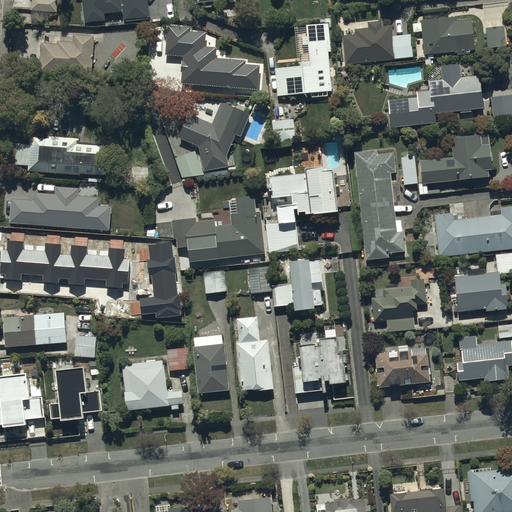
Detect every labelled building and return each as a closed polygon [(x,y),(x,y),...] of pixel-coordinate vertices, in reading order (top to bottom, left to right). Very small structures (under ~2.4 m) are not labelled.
[(31,0),(13,0),(13,11),(31,11),(31,0)] [(58,1),(34,0),(32,0),(32,21),(57,22),(58,1)] [(82,0),(86,25),(104,23),(104,18),(123,16),(124,25),(150,22),(147,0),(82,0)] [(456,20),(420,23),(423,57),(455,54),(455,57),(469,55),(469,54),(474,53),(472,23),(456,25),(456,20)] [(342,39),(345,67),(412,60),(410,37),(393,39),(391,28),(383,28),(382,23),(368,25),(368,30),(355,32),(356,37),(342,39)] [(190,26),(169,25),(167,53),(184,54),(182,82),(257,88),(259,65),(245,64),(245,59),(215,57),(216,47),(204,46),(205,32),(190,31),(190,26)] [(329,26),(307,28),(311,65),(298,66),(298,68),(275,70),(276,78),(272,78),(273,87),(275,87),(277,100),(311,97),(312,101),(328,99),(328,94),(332,94),(328,55),(331,54),(329,26)] [(502,28),(485,30),(487,51),(504,49),(502,28)] [(41,46),(39,75),(91,78),(94,39),(74,38),(73,45),(58,44),(57,47),(41,46)] [(387,104),(390,132),(435,126),(434,117),(460,114),(460,116),(470,114),(470,113),(483,111),(479,79),(461,81),(459,67),(440,69),(442,82),(428,84),(429,94),(416,96),(417,101),(387,104)] [(511,97),(490,100),(492,120),(511,118),(511,97)] [(213,124),(189,114),(179,136),(199,145),(204,170),(228,165),(226,154),(235,133),(240,135),(249,113),(222,102),(213,124)] [(273,122),(275,145),(296,143),(295,121),(273,122)] [(30,147),(11,146),(9,167),(28,169),(28,174),(104,181),(107,150),(78,147),(78,141),(50,138),(50,141),(31,139),(30,147)] [(487,138),(451,141),(453,161),(420,164),(422,187),(418,188),(419,197),(428,196),(427,186),(487,180),(487,173),(491,173),(487,138)] [(183,176),(203,174),(195,151),(176,158),(183,176)] [(377,154),(355,156),(366,262),(389,260),(389,256),(404,255),(400,223),(395,223),(390,176),(395,176),(393,156),(377,158),(377,154)] [(402,186),(417,185),(415,158),(400,159),(402,186)] [(278,181),(270,182),(271,189),(269,189),(270,197),(272,196),(272,203),(291,201),(292,208),(277,209),(279,225),(266,227),(269,255),(300,252),(296,219),(305,218),(305,221),(338,217),(333,172),(323,173),(322,169),(305,171),(306,178),(290,180),(290,176),(277,178),(278,181)] [(119,175),(118,185),(158,187),(159,172),(132,171),(132,176),(119,175)] [(13,199),(11,221),(108,229),(110,206),(98,205),(99,197),(78,196),(79,188),(57,186),(56,194),(35,193),(35,201),(13,199)] [(196,219),(158,223),(159,238),(178,236),(179,246),(190,245),(191,259),(264,252),(260,211),(256,212),(254,195),(236,197),(238,213),(231,214),(232,224),(215,226),(214,220),(196,222),(196,219)] [(453,215),(434,217),(438,260),(511,251),(511,209),(489,211),(490,218),(453,222),(453,215)] [(45,262),(43,292),(62,294),(62,299),(74,300),(75,295),(128,299),(130,280),(114,279),(115,257),(101,256),(101,252),(82,250),(82,254),(54,252),(48,244),(42,250),(48,257),(45,262)] [(511,255),(496,257),(497,275),(484,276),(483,272),(467,274),(467,278),(454,279),(458,314),(485,311),(486,315),(506,313),(506,309),(508,309),(506,286),(500,287),(499,277),(511,275),(511,255)] [(292,288),(273,289),(274,310),(295,309),(295,318),(315,316),(314,309),(322,308),(321,293),(323,293),(320,261),(291,263),(292,288)] [(29,268),(2,266),(1,290),(28,292),(29,268)] [(249,278),(251,296),(272,293),(270,275),(249,278)] [(205,281),(206,296),(223,295),(223,280),(205,281)] [(383,300),(371,301),(373,325),(386,324),(387,335),(415,333),(414,315),(416,315),(415,307),(427,306),(425,282),(411,283),(411,288),(383,290),(383,300)] [(64,316),(3,320),(5,350),(28,348),(28,352),(36,352),(36,348),(67,345),(64,316)] [(268,344),(260,344),(258,318),(237,319),(240,346),(237,346),(242,394),(258,393),(258,394),(272,393),(268,344)] [(511,325),(498,327),(499,341),(511,339),(511,325)] [(96,336),(77,335),(75,355),(94,357),(96,336)] [(196,349),(193,349),(198,397),(230,394),(226,347),(223,347),(222,337),(195,340),(196,349)] [(292,362),(296,391),(320,389),(320,394),(326,393),(325,383),(330,382),(330,386),(346,384),(342,354),(338,355),(336,337),(321,339),(322,347),(316,348),(315,342),(296,345),(298,361),(292,362)] [(476,339),(458,340),(460,366),(456,366),(457,382),(484,381),(484,386),(508,385),(508,369),(511,368),(511,361),(511,345),(476,347),(476,339)] [(400,354),(374,357),(378,391),(430,385),(426,348),(411,350),(411,353),(408,353),(408,348),(399,349),(400,354)] [(167,351),(169,372),(188,371),(187,350),(167,351)] [(164,364),(123,368),(122,369),(127,414),(171,409),(171,414),(179,413),(179,407),(184,407),(182,391),(167,393),(164,364)] [(85,367),(57,370),(60,400),(50,401),(52,418),(84,415),(84,411),(102,409),(100,391),(87,392),(85,367)] [(27,373),(0,375),(0,381),(3,407),(0,407),(0,424),(27,422),(26,419),(45,417),(43,397),(30,398),(27,373)] [(473,503),(473,511),(511,511),(511,470),(491,472),(490,470),(467,472),(470,503),(473,503)] [(444,489),(390,495),(391,511),(463,511),(463,503),(445,505),(444,489)] [(334,503),(326,504),(326,511),(371,511),(371,507),(366,507),(366,501),(352,502),(352,500),(334,501),(334,503)] [(277,511),(277,501),(237,503),(237,511),(277,511)]
